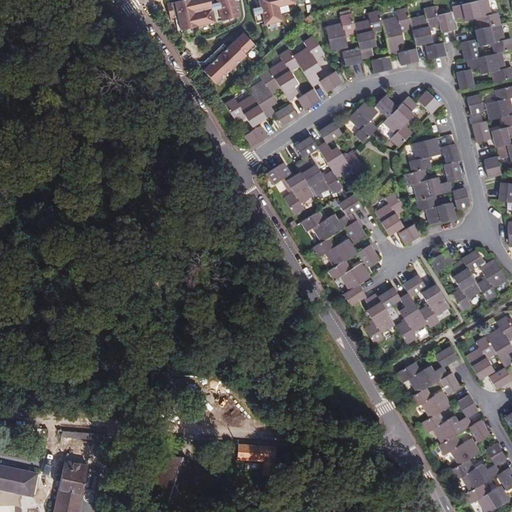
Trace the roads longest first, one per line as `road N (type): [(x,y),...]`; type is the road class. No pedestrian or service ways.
road 1 (unclassified): [(0,415),(405,442)]
road 2 (residential): [(480,223),(454,110),(422,79),(355,90),(239,171)]
road 3 (residential): [(239,171),(405,442)]
road 4 (residential): [(123,0),(239,171)]
road 5 (residential): [(480,223),(395,264),(364,219)]
